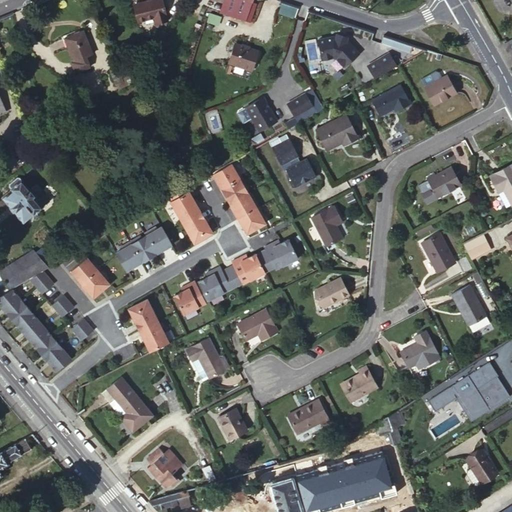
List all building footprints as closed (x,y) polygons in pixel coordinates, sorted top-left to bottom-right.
[(280,2),(278,12),(294,15),(296,5),(280,2)] [(172,24),(164,3),(137,14),(144,30),(159,24),(162,29),(172,24)] [(92,53),(83,30),(64,38),(73,61),(71,62),(75,73),(89,67),(85,56),(92,53)] [(381,41),(409,50),(411,44),(384,34),(381,41)] [(335,38),(333,37),(317,40),(321,60),(332,58),(336,59),(343,67),(359,54),(348,42),(346,41),(335,38)] [(511,49),(511,39),(502,44),(507,52),(511,49)] [(258,52),(234,43),(228,62),(252,70),(258,52)] [(390,53),(368,65),(375,78),(397,66),(390,53)] [(118,90),(132,83),(125,64),(117,68),(123,81),(116,85),(118,90)] [(123,81),(117,68),(110,71),(116,85),(123,81)] [(457,93),(447,76),(436,82),(431,74),(422,79),(426,87),(425,88),(435,105),(457,93)] [(411,103),(400,84),(372,100),(380,115),(393,108),(395,111),(411,103)] [(313,106),(305,93),(286,104),(294,117),(313,106)] [(263,98),(245,107),(251,118),(259,131),(276,121),(263,98)] [(251,118),(245,107),(236,113),(242,123),(251,118)] [(316,129),(325,147),(341,139),(342,142),(344,145),(359,137),(346,114),(316,129)] [(289,160),(292,165),(287,168),(296,185),(316,175),(308,157),(299,162),(296,156),(298,155),(289,138),(273,147),(282,164),(289,160)] [(341,139),(325,147),(327,150),(342,142),(341,139)] [(229,162),(211,173),(220,188),(241,177),(235,166),(233,168),(229,162)] [(511,204),(511,167),(510,164),(489,176),(498,192),(503,189),(511,205),(511,204)] [(451,167),(435,175),(427,180),(437,197),(460,184),(451,167)] [(32,215),(49,200),(39,190),(34,194),(30,189),(29,189),(18,177),(15,176),(7,183),(7,186),(9,188),(0,196),(23,221),(31,213),(32,215)] [(247,187),(241,177),(220,188),(229,204),(248,193),(245,188),(247,187)] [(187,191),(169,201),(181,222),(197,213),(194,207),(196,206),(187,191)] [(251,198),(248,193),(229,204),(238,219),(259,207),(253,197),(251,198)] [(333,221),(340,217),(334,206),(312,217),(326,244),(342,237),(335,225),(333,221)] [(259,207),(238,219),(237,219),(242,226),(243,226),(247,234),(266,223),(263,219),(265,218),(259,207)] [(91,237),(107,227),(97,212),(81,222),(91,237)] [(197,213),(181,222),(194,243),(212,233),(203,218),(201,219),(197,213)] [(343,221),(340,217),(333,221),(335,225),(343,221)] [(156,253),(171,244),(160,226),(155,228),(154,226),(144,232),(145,234),(156,253)] [(439,233),(423,242),(432,257),(430,258),(437,271),(455,262),(439,233)] [(481,233),(462,242),(471,259),(490,249),(481,233)] [(156,253),(145,234),(140,237),(139,235),(128,241),(140,261),(156,253)] [(275,242),(265,247),(276,269),(299,258),(290,239),(277,246),(275,242)] [(140,261),(128,241),(118,247),(119,249),(114,252),(125,270),(140,261)] [(432,257),(423,242),(421,243),(430,258),(432,257)] [(0,294),(11,288),(29,278),(42,270),(48,267),(46,265),(52,260),(41,246),(35,252),(33,249),(0,269),(0,294)] [(242,256),(232,261),(243,284),(266,272),(256,254),(243,260),(242,256)] [(89,260),(85,256),(69,270),(80,283),(98,268),(90,259),(89,260)] [(199,281),(209,299),(232,288),(221,266),(211,271),(212,274),(199,281)] [(98,268),(80,283),(79,284),(85,290),(86,289),(92,296),(108,283),(104,278),(106,277),(98,268)] [(42,270),(29,278),(42,293),(53,283),(42,270)] [(348,294),(339,277),(315,290),(324,307),(348,294)] [(174,295),(184,314),(207,302),(195,280),(185,285),(187,289),(174,295)] [(487,315),(469,284),(450,294),(468,325),(472,332),(490,322),(486,315),(487,315)] [(0,294),(0,304),(56,371),(71,358),(11,288),(0,294)] [(63,294),(51,304),(62,316),(73,306),(63,294)] [(138,322),(142,328),(158,320),(147,298),(128,308),(136,323),(138,322)] [(246,339),(258,333),(263,330),(266,337),(277,331),(266,309),(237,323),(246,339)] [(83,318),(71,327),(81,339),(93,329),(83,318)] [(142,336),(150,351),(157,348),(169,342),(158,320),(142,328),(145,334),(142,336)] [(439,357),(425,330),(414,336),(417,342),(400,351),(408,368),(416,363),(418,368),(439,357)] [(225,368),(220,360),(208,337),(186,349),(192,360),(198,356),(210,376),(210,377),(225,369),(225,368)] [(198,356),(192,360),(203,380),(210,376),(198,356)] [(225,357),(220,360),(225,368),(229,366),(225,357)] [(490,361),(428,400),(435,410),(459,395),(473,416),(488,407),(489,409),(510,396),(501,382),(497,384),(493,379),(498,375),(490,361)] [(360,373),(342,383),(351,400),(377,386),(366,365),(358,369),(360,373)] [(101,391),(109,401),(115,397),(127,412),(121,416),(133,430),(152,414),(120,376),(101,391)] [(351,400),(342,383),(339,384),(348,402),(351,400)] [(115,397),(109,401),(121,416),(127,412),(115,397)] [(317,398),(303,406),(304,408),(288,416),(297,433),(320,421),(322,425),(330,421),(317,398)] [(304,408),(303,406),(287,414),(288,416),(304,408)] [(235,408),(220,416),(225,425),(222,426),(229,440),(247,430),(235,408)] [(389,432),(393,445),(401,441),(397,427),(406,421),(400,409),(384,419),(389,432)] [(380,435),(389,432),(384,419),(376,425),(380,435)] [(0,470),(0,467),(32,448),(28,441),(30,440),(28,436),(0,452),(0,480),(1,480),(1,476),(1,475),(2,474),(0,470)] [(163,452),(159,447),(147,458),(151,463),(147,467),(152,472),(154,470),(158,475),(156,476),(166,488),(177,478),(172,473),(183,463),(173,452),(168,457),(163,452)] [(169,447),(163,452),(168,457),(173,452),(169,447)] [(498,472),(482,449),(467,459),(482,482),(498,472)] [(210,472),(202,473),(205,482),(212,481),(210,472)] [(300,511),(291,479),(271,484),(279,511),(300,511)] [(149,500),(156,509),(179,503),(180,507),(192,504),(188,489),(149,500)]
